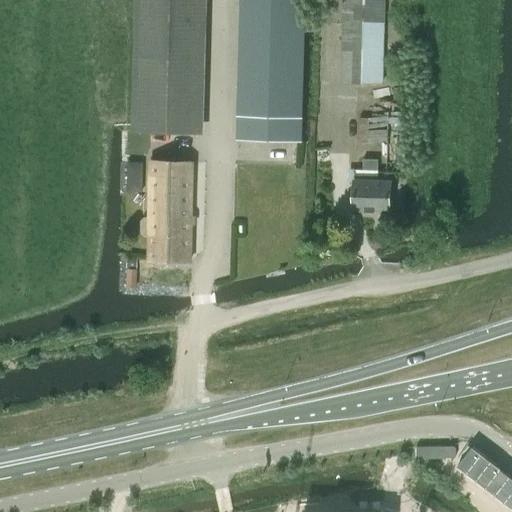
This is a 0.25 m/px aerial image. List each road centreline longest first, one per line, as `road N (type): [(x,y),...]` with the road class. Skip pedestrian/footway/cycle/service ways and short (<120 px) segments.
road 1 (unclassified): [(191,425),(200,324),(511,255)]
road 2 (unclassified): [(508,451),(444,425),(196,465)]
road 3 (primary): [(511,327),(281,392),(232,416)]
road 4 (primary): [(232,416),(322,408),(511,371)]
road 5 (unclassified): [(196,465),(0,506)]
road 6 (primary): [(0,464),(191,425)]
